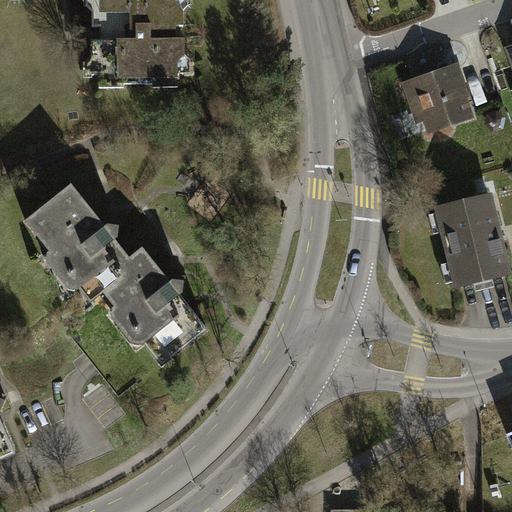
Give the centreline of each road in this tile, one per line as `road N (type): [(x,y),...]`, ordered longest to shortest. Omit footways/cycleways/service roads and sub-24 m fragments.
road 1 (secondary): [(326,66),(344,194),(323,311)]
road 2 (residential): [(298,365),(448,387),(511,367)]
road 3 (secondary): [(298,365),(247,439),(195,488),(155,511)]
road 4 (residential): [(326,66),(511,4)]
road 5 (residential): [(511,352),(423,340),(323,311)]
